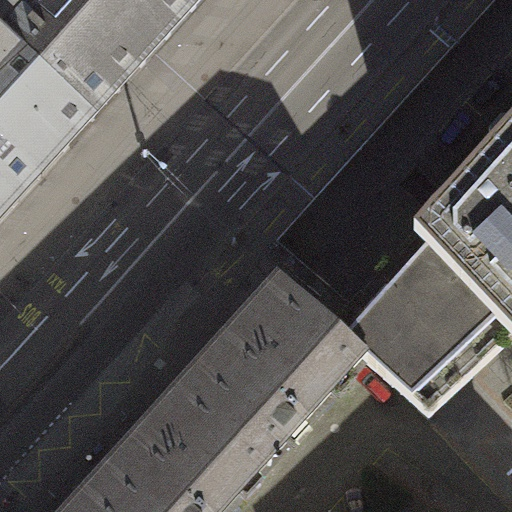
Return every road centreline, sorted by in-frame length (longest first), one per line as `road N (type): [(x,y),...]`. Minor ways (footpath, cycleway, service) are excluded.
road 1 (tertiary): [(138,260),(377,0)]
road 2 (tertiary): [(0,457),(109,330),(138,260)]
road 3 (tertiary): [(138,260),(63,311),(0,378)]
